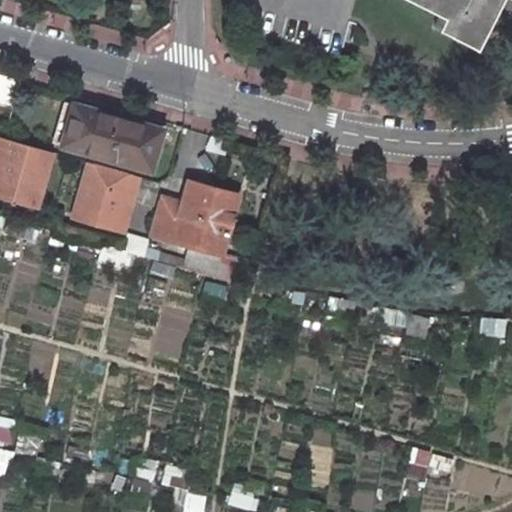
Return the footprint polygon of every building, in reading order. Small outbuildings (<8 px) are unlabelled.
[(511,0),(389,0),(430,21),(442,27),(435,38),(462,52),(489,0),(511,0)] [(424,32),(435,38),(442,27),(430,21),(424,32)] [(19,82),(3,78),(0,90),(0,105),(12,109),(19,82)] [(160,130),(71,105),(61,145),(149,170),(160,130)] [(0,197),(35,208),(51,153),(4,140),(0,153),(0,197)] [(89,165),(74,219),(125,233),(130,214),(125,213),(131,193),(136,194),(140,179),(89,165)] [(241,195),(188,179),(184,191),(237,206),(241,195)] [(155,233),(194,245),(188,270),(231,282),(237,257),(223,253),(237,206),(184,191),(179,207),(164,202),(155,233)]
